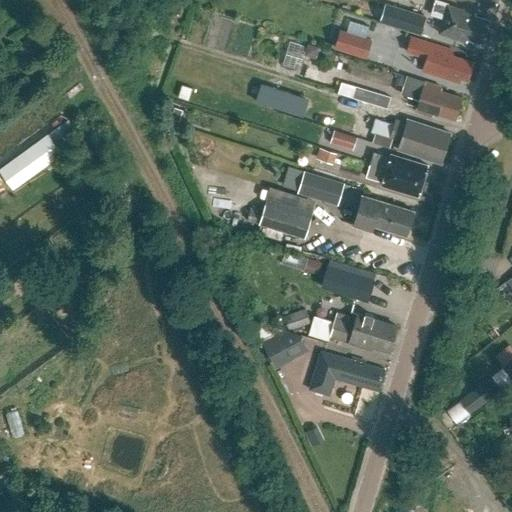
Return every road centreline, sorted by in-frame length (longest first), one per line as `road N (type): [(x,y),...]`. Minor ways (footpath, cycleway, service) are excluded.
road 1 (unclassified): [(358,511),(479,111)]
road 2 (track): [(387,417),(438,437),(499,511)]
